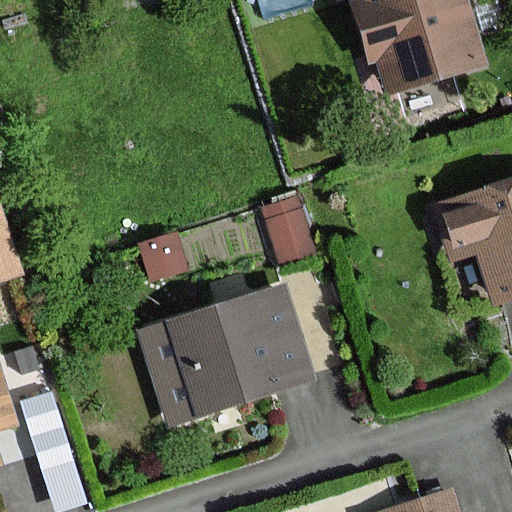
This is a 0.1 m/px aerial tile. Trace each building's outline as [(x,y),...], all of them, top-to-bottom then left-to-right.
[(470,0),(356,0),(389,100),(492,66),(470,0)] [(511,186),(434,211),(468,317),(511,303),(511,186)] [(265,196),(278,250),(309,243),(295,188),(265,196)] [(0,286),(26,277),(0,201),(0,286)] [(320,384),(290,290),(180,325),(210,419),(320,384)] [(0,438),(24,431),(0,354),(0,473),(6,471),(0,451),(0,438)] [(456,511),(449,488),(394,506),(395,511),(456,511)]
